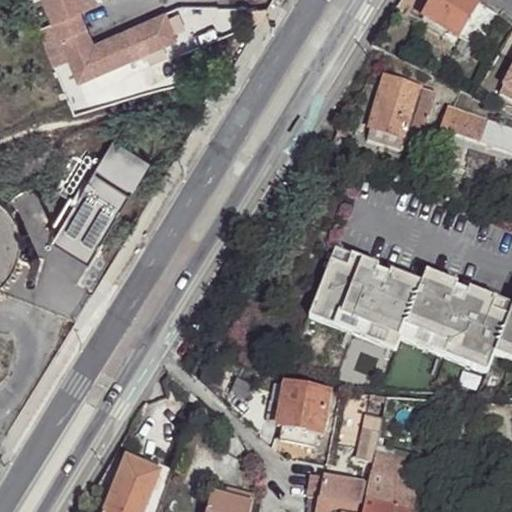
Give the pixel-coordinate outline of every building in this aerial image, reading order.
[(37,32),(44,50),(84,32),(77,15),(95,7),(92,0),(89,0),(82,3),(81,0),(39,0),(51,26),(37,32)] [(459,40),(470,22),(480,5),(471,0),(437,0),(436,3),(425,18),(459,40)] [(488,32),(498,15),(480,5),(470,22),(488,32)] [(175,43),(164,17),(91,48),(84,32),(44,50),(53,70),(67,64),(77,86),(175,43)] [(407,137),(420,88),(384,78),(370,128),(407,137)] [(511,90),(504,86),(500,92),(511,99),(511,90)] [(511,151),(511,128),(448,106),(441,130),(511,151)] [(93,270),(155,169),(118,146),(56,247),(93,270)] [(0,193),(0,272),(7,265),(15,252),(18,238),(18,224),(12,208),(3,196),(0,193)] [(392,357),(401,339),(486,378),(494,360),(511,367),(511,315),(472,297),(469,305),(456,299),(452,307),(439,301),(447,285),(430,278),(425,289),(408,281),(401,296),(388,290),(376,284),(379,277),(337,257),(309,320),(392,357)] [(396,275),(388,290),(401,296),(408,281),(396,275)] [(459,291),(447,285),(439,301),(452,307),(456,299),(459,291)] [(332,414),(328,413),(331,394),(274,383),(265,426),(281,429),(279,445),(313,450),(316,435),(328,437),(332,414)] [(397,402),(389,438),(407,442),(414,407),(397,402)] [(355,463),(373,467),(376,454),(382,423),(364,418),(355,463)] [(376,454),(373,467),(372,478),(397,484),(402,459),(376,454)] [(105,511),(144,511),(160,469),(125,457),(105,511)] [(157,511),(171,474),(160,469),(144,511),(157,511)] [(320,500),(325,478),(316,476),(312,498),(320,500)] [(365,486),(340,481),(325,478),(320,500),(361,507),(365,486)] [(397,484),(372,478),(367,503),(392,510),(397,487),(397,484)] [(417,511),(422,493),(397,487),(392,510),(399,511),(417,511)] [(227,493),(226,498),(253,504),(254,499),(227,493)] [(226,498),(212,494),(207,511),(251,511),(253,504),(226,498)] [(359,511),(361,507),(320,500),(318,511),(359,511)] [(367,503),(366,508),(365,511),(399,511),(392,510),(367,503)]
